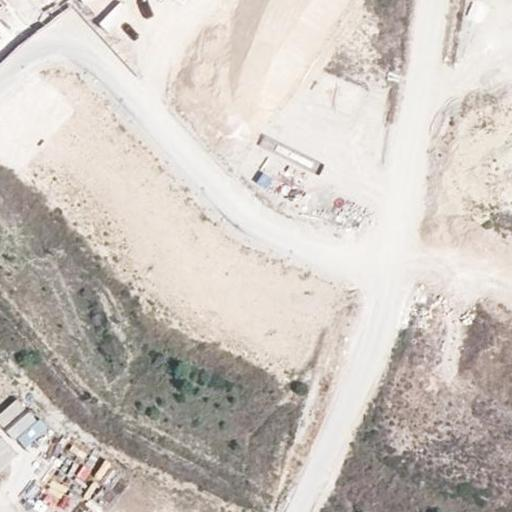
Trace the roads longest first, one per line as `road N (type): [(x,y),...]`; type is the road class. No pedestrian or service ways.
road 1 (residential): [(0,85),(49,37),(73,42),(251,215),(392,278)]
road 2 (residential): [(297,511),(392,278)]
road 3 (residential): [(511,289),(448,274),(392,278)]
